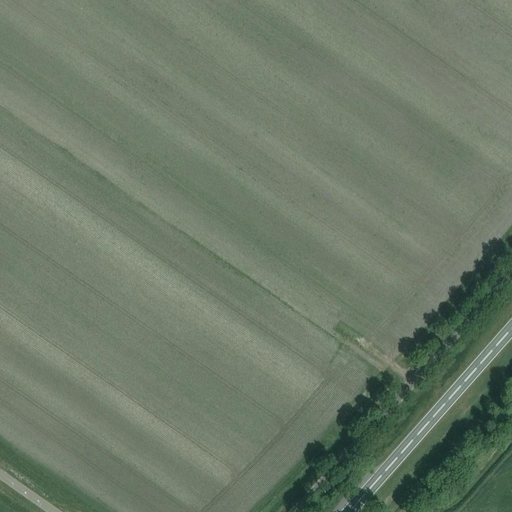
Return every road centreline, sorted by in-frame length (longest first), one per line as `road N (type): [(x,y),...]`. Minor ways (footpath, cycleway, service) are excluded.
road 1 (unclassified): [(292,511),(511,269)]
road 2 (trunk): [(348,511),(511,326)]
